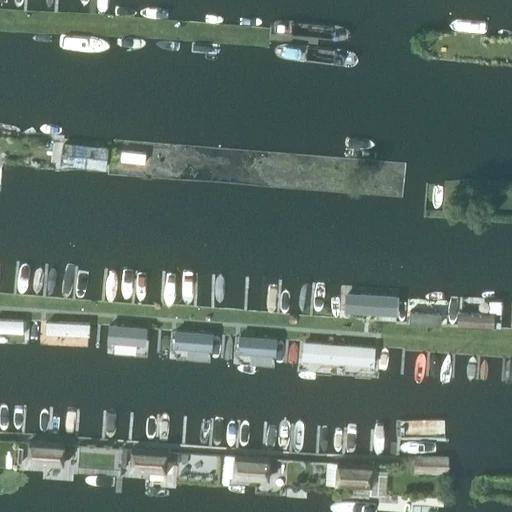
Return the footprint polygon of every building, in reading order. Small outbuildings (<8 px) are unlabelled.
[(63,143),(60,165),(105,171),(108,149),(63,143)] [(149,149),(136,147),(135,162),(147,164),(149,149)] [(316,181),(315,188),(323,189),(324,181),(316,181)] [(341,285),(339,318),(396,322),(398,289),(341,285)] [(408,300),(407,323),(448,325),(449,302),(408,300)] [(503,303),(460,300),(458,327),(502,330),(503,303)] [(30,323),(0,321),(0,344),(28,346),(30,323)] [(88,326),(41,324),(39,347),(88,350),(88,326)] [(151,331),(113,327),(111,351),(151,353),(151,331)] [(212,335),(174,332),(173,355),(210,358),(212,335)] [(277,340),(232,337),(231,360),(275,363),(277,340)] [(379,345),(299,338),(296,370),(376,377),(379,345)] [(63,451),(29,448),(28,470),(61,473),(63,451)] [(166,458),(132,456),(130,478),(164,481),(166,458)] [(268,466),(234,464),(233,486),(267,488),(268,466)] [(447,468),(415,466),(415,481),(447,483),(447,468)] [(371,474),(337,472),(336,494),(369,496),(371,474)]
